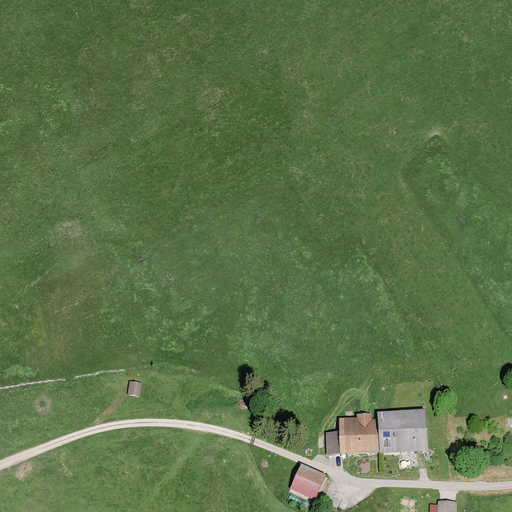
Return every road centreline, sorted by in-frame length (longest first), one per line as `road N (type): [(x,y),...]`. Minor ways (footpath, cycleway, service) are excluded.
road 1 (residential): [(511,483),(367,484),(252,440)]
road 2 (track): [(0,467),(130,423),(181,424),(252,440)]
